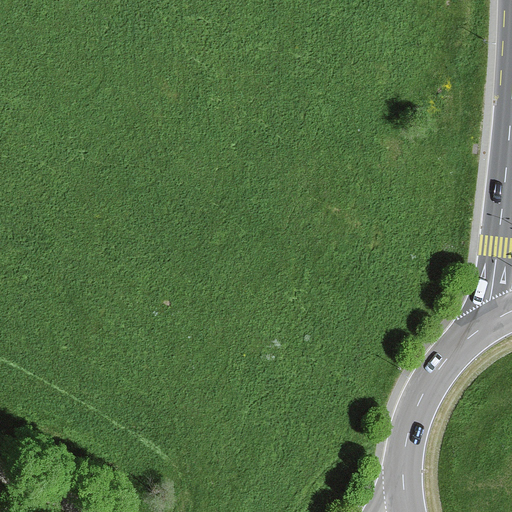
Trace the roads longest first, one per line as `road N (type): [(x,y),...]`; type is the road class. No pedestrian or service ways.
road 1 (primary): [(511,103),(492,278),(477,330)]
road 2 (primary): [(477,330),(423,392),(403,473)]
